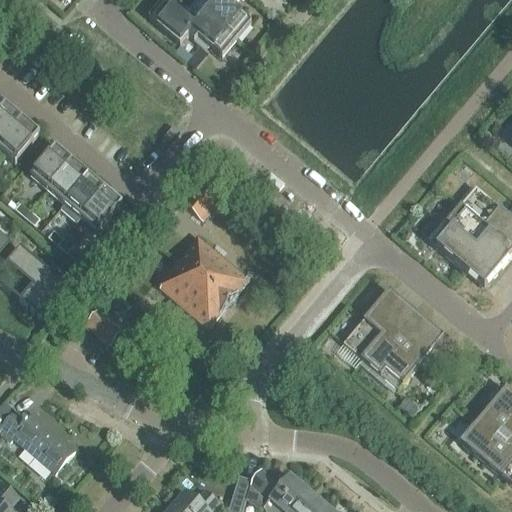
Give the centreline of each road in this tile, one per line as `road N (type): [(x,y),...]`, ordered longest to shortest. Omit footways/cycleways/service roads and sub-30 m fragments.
road 1 (residential): [(216,116),(140,199),(0,81)]
road 2 (residential): [(188,428),(273,361),(371,246)]
road 3 (residential): [(412,511),(328,454),(223,444),(188,428)]
road 4 (residential): [(188,428),(0,348)]
road 5 (residential): [(371,246),(216,116)]
road 6 (residential): [(216,116),(97,18),(112,0)]
road 7 (residential): [(489,343),(371,246)]
